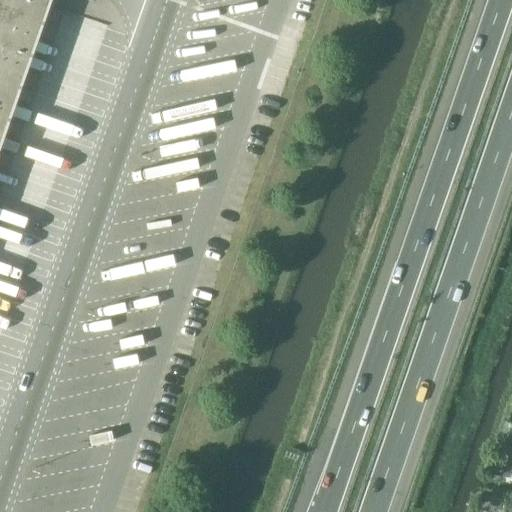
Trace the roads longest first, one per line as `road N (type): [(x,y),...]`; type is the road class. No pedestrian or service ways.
road 1 (unknown): [(92,511),(272,0)]
road 2 (motorway): [(502,0),(324,511)]
road 3 (unclassified): [(0,481),(166,0)]
road 4 (motorway): [(373,511),(511,110)]
